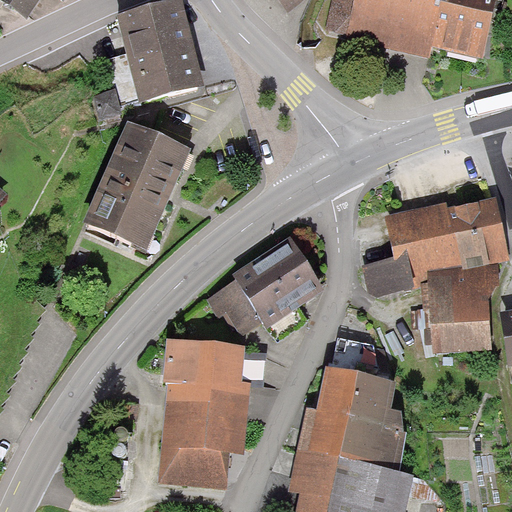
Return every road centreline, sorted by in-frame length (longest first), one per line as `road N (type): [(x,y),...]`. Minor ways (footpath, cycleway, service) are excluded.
road 1 (secondary): [(321,179),(246,226),(117,346),(75,398),(13,511)]
road 2 (residential): [(321,179),(338,228),(337,294),(244,511)]
road 3 (tertiary): [(348,164),(297,91),(212,0)]
road 4 (secondary): [(348,164),(482,115)]
road 5 (residential): [(0,56),(114,0)]
